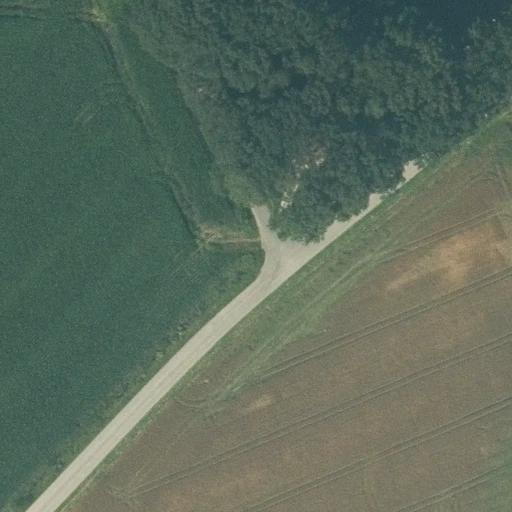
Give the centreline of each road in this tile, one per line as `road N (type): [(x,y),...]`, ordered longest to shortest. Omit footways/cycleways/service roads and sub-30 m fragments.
road 1 (unclassified): [(36,511),(284,262)]
road 2 (unclassified): [(284,262),(511,84)]
road 3 (unclassified): [(284,262),(168,0)]
